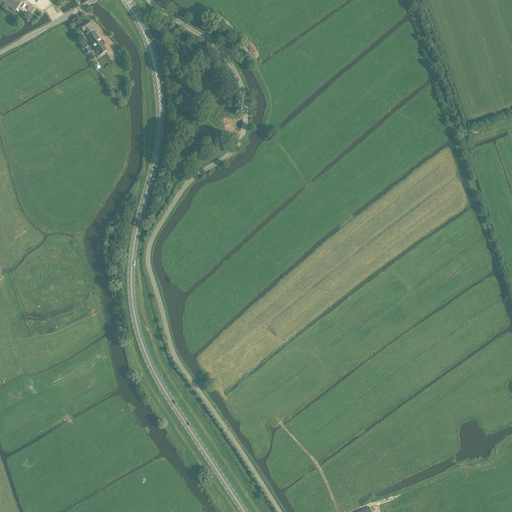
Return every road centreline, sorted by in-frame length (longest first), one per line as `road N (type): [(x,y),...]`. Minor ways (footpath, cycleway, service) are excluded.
road 1 (unclassified): [(149,0),(225,59),(240,84),(243,120),(231,149),(178,192),(145,260),(175,358),(279,511)]
road 2 (primary): [(244,511),(156,377),(133,310),(134,246),(160,115),(150,48),(128,0)]
